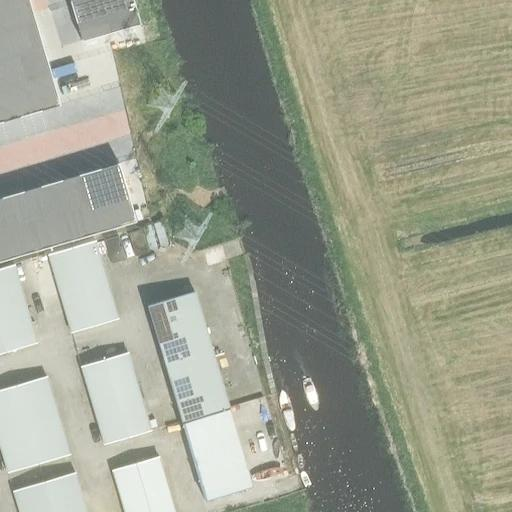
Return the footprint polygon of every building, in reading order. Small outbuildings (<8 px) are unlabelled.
[(29,0),(0,0),(0,42),(5,59),(43,47),(29,0)] [(131,0),(79,0),(70,3),(81,41),(139,24),(131,0)] [(43,47),(5,59),(22,116),(60,105),(49,68),(43,47)] [(5,59),(0,59),(0,122),(22,116),(5,59)] [(118,165),(79,177),(96,234),(135,223),(118,165)] [(79,177),(41,188),(58,245),(96,234),(79,177)] [(41,188),(3,199),(19,257),(58,245),(41,188)] [(3,199),(0,199),(0,262),(19,257),(3,199)] [(147,252),(140,228),(127,232),(134,256),(147,252)] [(124,259),(117,235),(103,239),(110,263),(124,259)] [(48,255),(54,275),(100,261),(95,241),(48,255)] [(59,294),(106,281),(100,261),(54,275),(59,294)] [(0,290),(19,285),(14,265),(0,269),(0,290)] [(65,313),(112,300),(106,281),(59,294),(65,313)] [(0,311),(25,304),(19,285),(0,290),(0,311)] [(146,306),(158,345),(205,331),(194,292),(146,306)] [(112,300),(65,313),(71,333),(117,319),(112,300)] [(25,304),(0,311),(0,332),(30,324),(25,304)] [(30,324),(0,332),(0,334),(5,352),(36,343),(30,324)] [(169,383),(216,369),(205,331),(158,345),(169,383)] [(80,367),(86,387),(133,373),(127,353),(80,367)] [(181,422),(228,408),(216,369),(169,383),(181,422)] [(133,373),(86,387),(92,406),(139,392),(133,373)] [(15,386),(21,406),(52,397),(46,377),(15,386)] [(15,386),(0,390),(0,412),(21,406),(15,386)] [(98,425),(144,412),(139,392),(92,406),(98,425)] [(21,406),(27,425),(58,416),(52,397),(21,406)] [(0,432),(27,425),(21,406),(0,412),(0,432)] [(187,443),(234,430),(229,410),(182,424),(187,443)] [(104,445),(150,431),(144,412),(98,425),(104,445)] [(27,425),(32,444),(63,435),(58,416),(27,425)] [(32,444),(27,425),(0,432),(0,448),(2,453),(32,444)] [(234,430),(187,443),(193,463),(240,449),(234,430)] [(32,444),(38,464),(69,455),(63,435),(32,444)] [(38,464),(32,444),(2,453),(7,473),(38,464)] [(240,449),(193,463),(198,482),(245,468),(240,449)] [(118,494),(165,481),(158,457),(111,471),(118,494)] [(245,468),(198,482),(204,502),(251,488),(245,468)] [(44,482),(50,502),(80,493),(74,473),(44,482)] [(165,481),(118,494),(123,511),(146,511),(172,504),(165,481)] [(50,502),(44,482),(13,491),(19,511),(50,502)] [(50,502),(52,511),(85,511),(80,493),(50,502)] [(52,511),(50,502),(19,511),(18,511),(52,511)]
